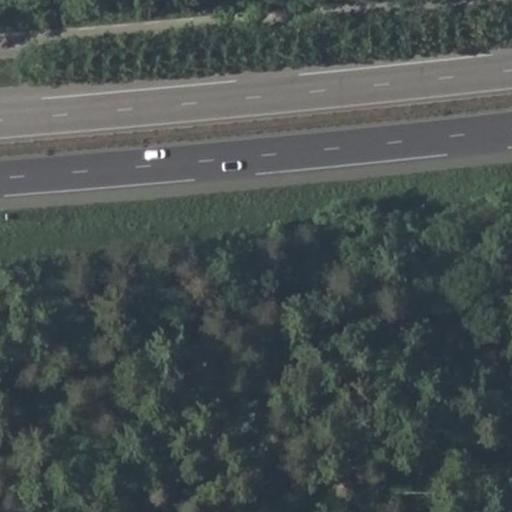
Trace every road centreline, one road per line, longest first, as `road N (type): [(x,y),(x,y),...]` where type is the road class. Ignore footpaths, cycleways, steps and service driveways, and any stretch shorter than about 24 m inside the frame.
road 1 (motorway): [(511,70),(0,119)]
road 2 (motorway): [(0,177),(511,129)]
road 3 (unclassified): [(0,45),(511,0)]
